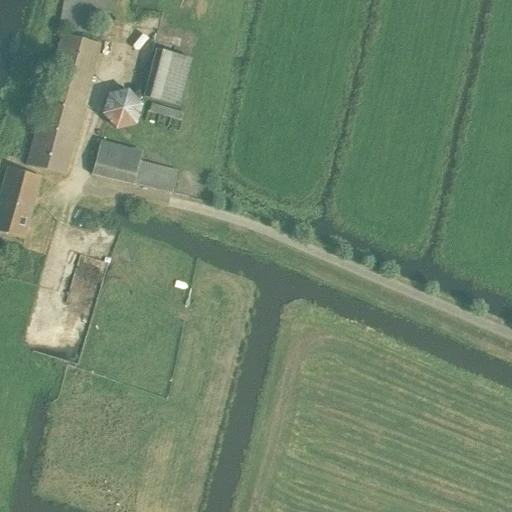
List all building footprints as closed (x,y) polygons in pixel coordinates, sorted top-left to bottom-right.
[(111,15),(113,0),(64,0),(59,31),(91,36),(95,13),(111,15)] [(66,176),(101,45),(62,35),(27,166),(66,176)] [(179,106),(191,61),(157,52),(145,97),(179,106)] [(116,130),(137,125),(142,106),(129,90),(108,95),(103,115),(116,130)] [(172,196),(179,172),(140,162),(141,157),(100,146),(92,175),(172,196)] [(0,233),(25,240),(42,179),(7,169),(0,195),(0,233)]
